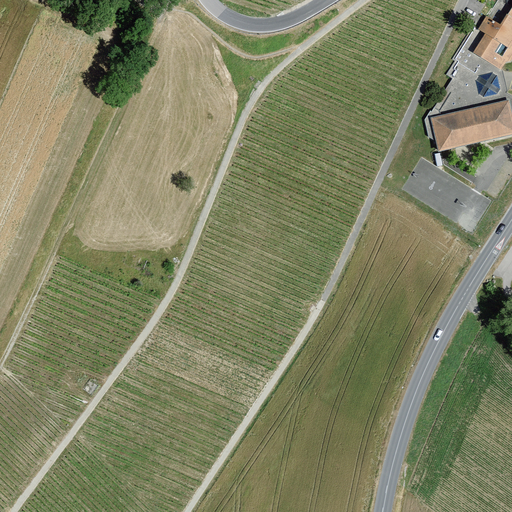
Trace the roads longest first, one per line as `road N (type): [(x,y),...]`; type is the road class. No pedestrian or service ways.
road 1 (track): [(363,0),(253,96),(160,315),(14,511)]
road 2 (track): [(190,511),(317,320),(464,0)]
road 3 (track): [(0,357),(158,9),(169,0)]
road 4 (secondary): [(382,511),(397,423),(424,363),(511,221)]
road 5 (tertiary): [(208,0),(234,22),(256,25),(326,0)]
